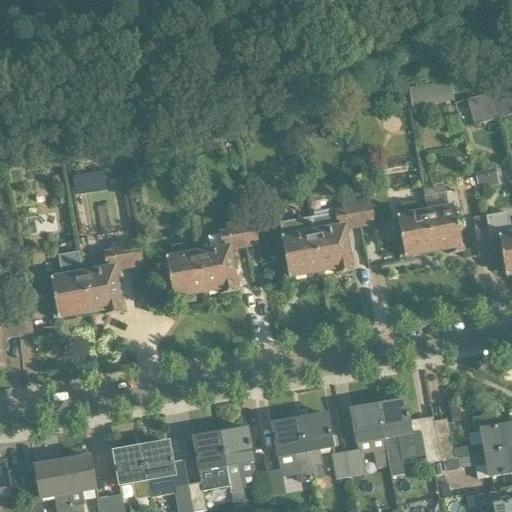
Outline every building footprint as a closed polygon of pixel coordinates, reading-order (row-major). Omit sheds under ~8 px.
[(451,83),(409,91),(412,110),(454,102),(451,83)] [(511,89),(493,95),(500,120),(511,116),(511,89)] [(475,127),(500,120),(493,95),(468,102),(475,127)] [(250,128),(238,131),(241,145),(253,142),(250,128)] [(427,212),(434,253),(448,251),(449,257),(463,254),(456,210),(460,211),(457,192),(446,194),(449,208),(427,212)] [(357,204),(361,231),(375,229),(370,202),(357,204)] [(345,234),(361,231),(357,204),(335,208),(336,215),(311,219),(321,273),(336,270),(337,277),(353,274),(350,254),(349,254),(345,234)] [(434,253),(427,212),(416,214),(414,205),(403,207),(405,216),(398,217),(402,241),(396,242),(400,259),(434,253)] [(493,256),(490,243),(486,217),(474,219),(477,233),(474,233),(479,259),(493,256)] [(284,280),(321,273),(311,219),(281,225),(283,237),(281,237),(286,261),(281,261),(284,280)] [(241,223),(245,249),(259,246),(254,221),(241,223)] [(229,252),(245,249),(241,223),(227,226),(228,231),(220,233),(223,248),(198,252),(205,294),(220,291),(221,297),(238,294),(234,275),(233,275),(229,252)] [(511,276),(511,228),(511,227),(497,229),(499,241),(490,243),(493,256),(502,254),(506,279),(508,278),(508,277),(511,276)] [(125,244),(130,269),(144,267),(139,241),(125,244)] [(113,272),(130,269),(125,244),(112,246),(113,252),(105,254),(107,268),(82,273),(90,314),(105,311),(106,318),(123,315),(119,295),(118,295),(113,272)] [(169,300),(205,294),(198,252),(161,259),(169,300)] [(90,314),(82,273),(79,254),(59,258),(63,276),(51,278),(56,302),(50,302),(53,321),(90,314)] [(17,315),(19,338),(33,337),(31,314),(17,315)] [(0,341),(0,340),(19,338),(17,315),(0,316),(0,370),(4,370),(2,351),(1,351),(0,341)] [(413,435),(421,434),(419,422),(409,423),(406,403),(388,407),(389,410),(379,412),(389,469),(390,468),(392,478),(404,476),(400,455),(402,455),(399,439),(414,437),(413,435)] [(389,469),(379,412),(369,414),(369,410),(351,413),(357,447),(358,447),(359,452),(346,454),(351,483),(366,480),(362,457),(374,455),(377,471),(389,469)] [(323,468),(320,453),(333,451),(327,417),(309,421),(310,424),(300,426),(310,483),(323,480),(321,468),(323,468)] [(457,461),(511,451),(511,426),(496,430),(494,417),(474,421),(476,435),(481,434),(483,447),(452,452),(447,422),(433,424),(435,435),(440,464),(442,463),(451,462),(457,461)] [(310,483),(300,426),(291,428),(290,424),(272,427),(278,461),(293,459),(298,485),(310,483)] [(273,498),(269,474),(256,476),(248,431),(230,435),(231,438),(221,440),(231,496),(245,494),(242,480),(256,478),(261,500),(273,498)] [(435,435),(422,437),(427,466),(434,465),(440,464),(435,435)] [(231,496),(221,440),(212,442),(211,438),(193,441),(199,475),(215,472),(220,498),(231,496)] [(193,511),(189,488),(189,486),(173,489),(172,480),(175,479),(173,465),(169,446),(151,449),(151,452),(142,454),(150,500),(175,496),(177,511),(193,511)] [(511,451),(457,461),(459,470),(475,468),(477,482),(511,475),(511,451)] [(150,500),(142,454),(132,456),(131,452),(114,455),(119,489),(132,487),(135,503),(150,500)] [(334,456),(332,457),(336,482),(340,482),(341,485),(351,483),(346,454),(334,456)] [(70,511),(84,511),(84,509),(85,509),(83,495),(95,493),(96,493),(90,459),(72,463),(73,466),(63,468),(70,511)] [(442,463),(444,473),(459,470),(457,461),(451,462),(442,463)] [(442,463),(440,464),(434,465),(436,475),(442,474),(444,473),(442,463)] [(35,469),(37,479),(41,502),(42,502),(55,500),(56,511),(70,511),(63,468),(54,470),(53,466),(35,469)] [(23,472),(9,475),(13,501),(27,499),(24,481),(23,472)] [(269,474),(273,498),(286,496),(282,472),(269,474)] [(41,502),(37,479),(24,481),(27,499),(29,511),(42,511),(42,502),(41,502)] [(193,511),(202,511),(206,511),(202,485),(189,488),(193,511)] [(448,486),(440,488),(442,499),(450,498),(448,486)] [(479,507),(498,504),(496,494),(477,497),(479,507)] [(110,499),(112,511),(125,511),(122,497),(110,499)] [(99,511),(112,511),(110,499),(97,501),(99,511)] [(511,511),(511,503),(493,507),(494,511),(511,511)]
